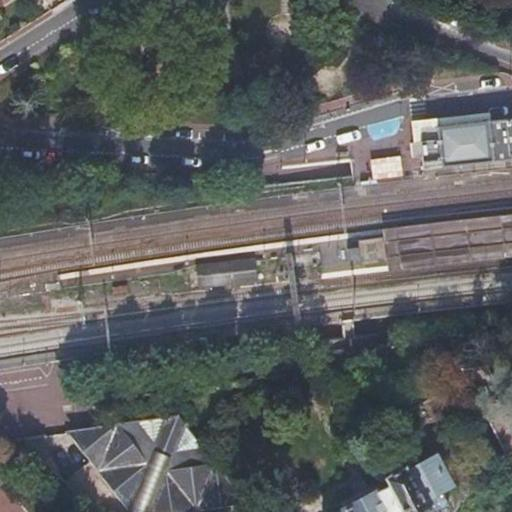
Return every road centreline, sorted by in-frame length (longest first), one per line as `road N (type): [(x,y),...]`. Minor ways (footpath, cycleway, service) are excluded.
road 1 (unclassified): [(0,140),(268,147),(383,112),(511,95)]
road 2 (residential): [(357,0),(511,58)]
